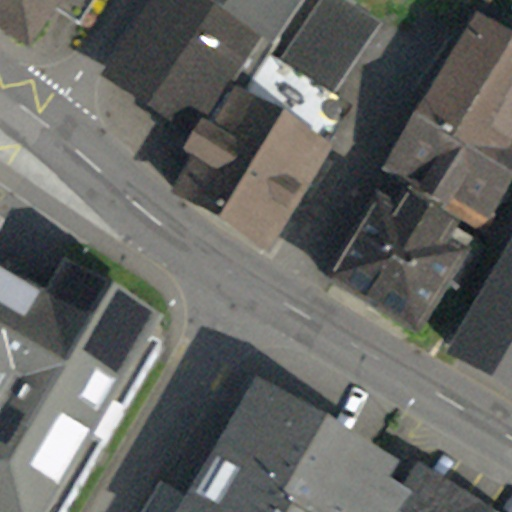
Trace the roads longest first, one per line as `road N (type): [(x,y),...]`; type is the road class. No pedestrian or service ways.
road 1 (secondary): [(511,440),(135,210),(48,132)]
road 2 (residential): [(48,132),(125,0)]
